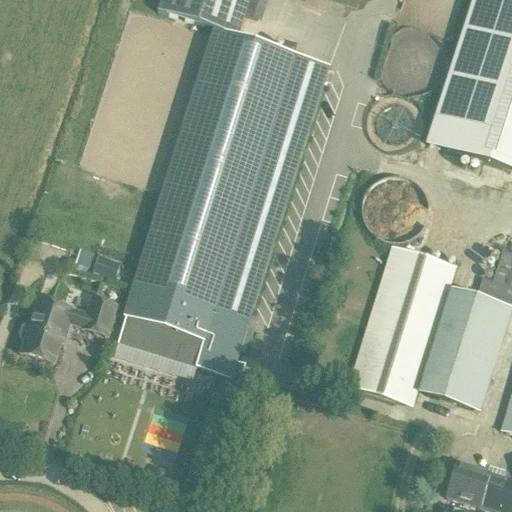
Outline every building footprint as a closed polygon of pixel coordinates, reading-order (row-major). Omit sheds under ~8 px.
[(138,273),(117,337),(198,363),(196,370),(232,381),(330,68),(240,39),(245,19),(259,24),(266,0),(163,0),(159,15),(214,32),(210,43),(161,200),(138,273)] [(511,0),(471,0),(424,149),(511,177),(511,0)] [(410,410),(454,270),(392,251),(349,391),(410,410)] [(511,257),(501,254),(491,285),(482,282),(477,298),(511,308),(511,257)] [(97,259),(92,276),(114,283),(119,266),(97,259)] [(480,417),(511,311),(449,292),(417,398),(480,417)] [(21,330),(18,338),(20,342),(24,343),(20,357),(52,368),(60,345),(57,344),(61,333),(66,335),(69,327),(82,331),(82,332),(106,340),(115,309),(91,301),(86,318),(37,302),(29,329),(25,328),(21,330)] [(511,391),(500,434),(511,437),(511,391)] [(478,511),(511,511),(511,483),(457,466),(446,502),(478,511)]
